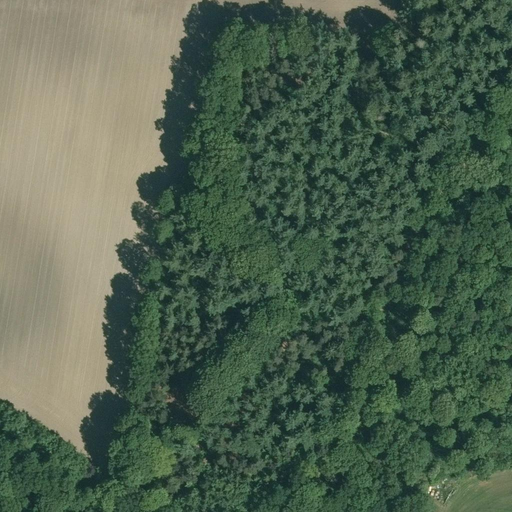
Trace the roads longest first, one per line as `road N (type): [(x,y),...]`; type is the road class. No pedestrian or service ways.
road 1 (track): [(511,100),(404,254),(317,488)]
road 2 (track): [(317,488),(463,422)]
road 3 (track): [(124,511),(58,459),(0,427)]
